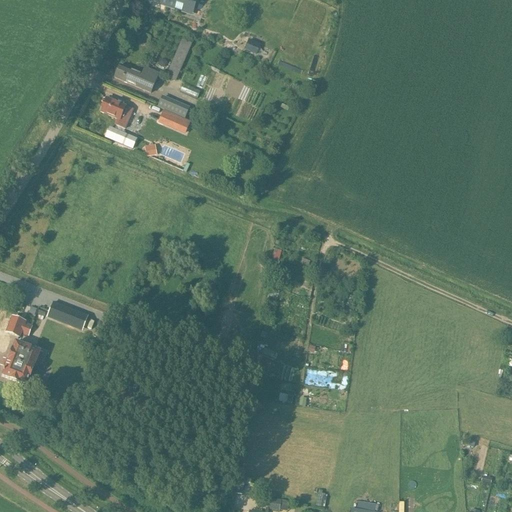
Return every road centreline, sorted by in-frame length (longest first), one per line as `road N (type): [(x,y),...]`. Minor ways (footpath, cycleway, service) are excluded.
road 1 (unclassified): [(0,218),(122,0)]
road 2 (unknown): [(368,258),(511,327)]
